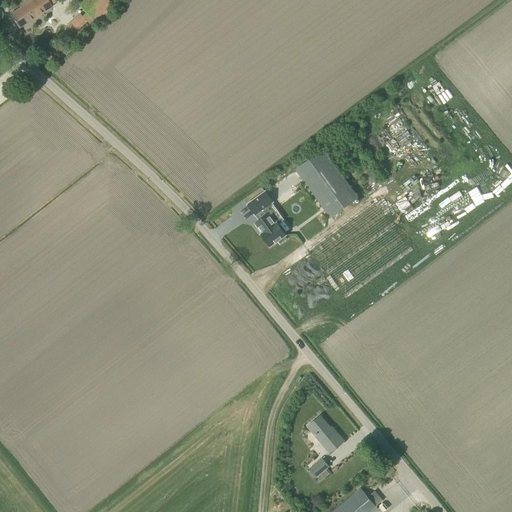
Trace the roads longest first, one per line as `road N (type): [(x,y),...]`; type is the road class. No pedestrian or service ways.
road 1 (unclassified): [(439,511),(208,233),(0,43)]
road 2 (track): [(259,511),(269,423),(308,352)]
